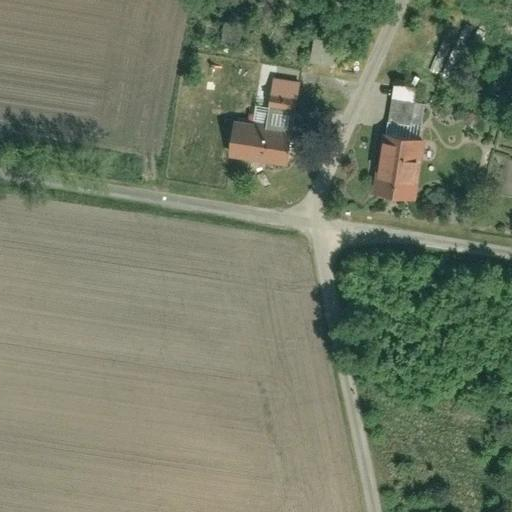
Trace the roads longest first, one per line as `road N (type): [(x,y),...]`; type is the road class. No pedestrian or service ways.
road 1 (unclassified): [(315,225),(0,175)]
road 2 (residential): [(376,511),(315,225)]
road 3 (residential): [(315,225),(322,184),(400,0)]
road 4 (unclassified): [(315,225),(511,255)]
